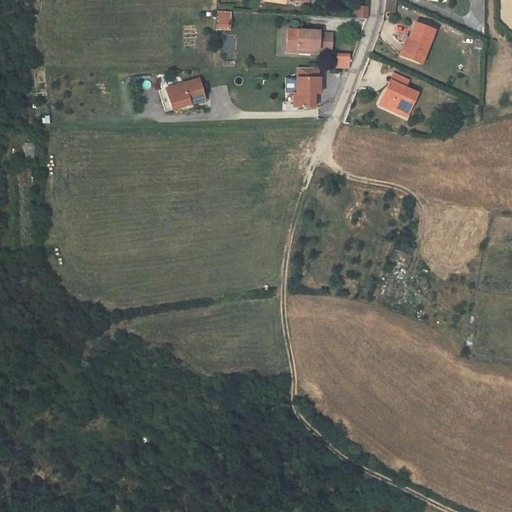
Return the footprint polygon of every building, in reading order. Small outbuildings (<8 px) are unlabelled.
[(394,14),(396,0),(385,0),(384,12),(394,14)] [(368,18),(369,6),(359,6),(358,17),(368,18)] [(229,30),(230,20),(218,19),(217,29),(229,30)] [(408,40),(411,42),(404,58),(420,65),(434,32),(415,24),(408,40)] [(321,33),(288,31),(287,53),(298,54),(298,49),(315,49),(315,52),(331,52),(332,37),(321,36),(321,33)] [(225,36),(226,64),(236,63),(235,35),(225,36)] [(397,55),(404,58),(411,42),(408,40),(404,39),(397,55)] [(349,57),(336,56),(336,66),(348,67),(349,57)] [(318,70),(297,70),(297,81),(296,81),(296,96),(293,96),(293,110),(314,110),(314,97),(319,96),(319,87),(319,81),(318,81),(318,70)] [(391,75),(388,82),(403,89),(406,82),(391,75)] [(171,87),(177,108),(211,99),(205,77),(171,87)] [(415,94),(403,89),(388,82),(382,96),(390,99),(385,109),(404,118),(415,94)] [(171,110),(177,108),(171,87),(165,88),(171,110)] [(40,115),(41,123),(49,122),(48,114),(40,115)] [(33,156),(34,143),(25,142),(24,155),(33,156)]
